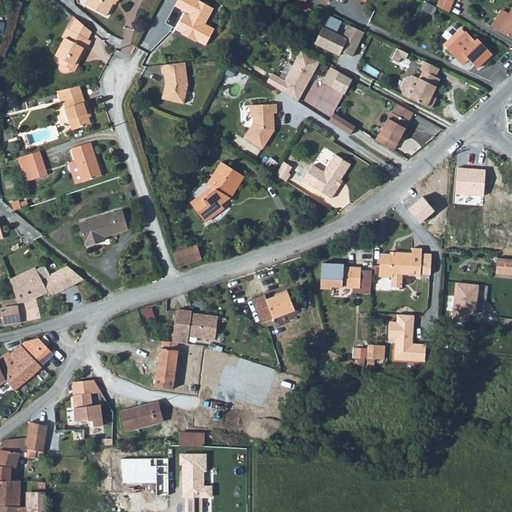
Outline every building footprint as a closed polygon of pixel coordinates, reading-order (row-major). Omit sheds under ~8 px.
[(119,0),(89,0),(84,8),(105,20),(115,3),(117,4),(119,0)] [(209,21),(216,5),(206,0),(178,0),(178,2),(194,10),(192,15),(187,13),(181,26),(187,30),(185,33),(199,40),(200,38),(211,42),(219,26),(209,21)] [(452,0),(438,0),(436,5),(447,12),(452,0)] [(511,5),(507,14),(498,30),(511,38),(511,5)] [(498,30),(507,14),(499,9),(490,25),(498,30)] [(91,32),(73,17),(67,30),(86,40),(91,32)] [(365,33),(349,25),(343,38),(323,28),(315,44),(337,56),(340,51),(353,57),(365,33)] [(89,41),(86,40),(67,30),(64,29),(59,37),(62,39),(53,57),(59,61),(56,64),(58,64),(57,68),(59,71),(61,72),(64,72),(66,68),(70,70),(77,57),(80,59),(89,41)] [(459,29),(441,46),(445,50),(463,34),(459,29)] [(463,34),(445,50),(458,64),(464,58),(470,65),(475,70),(490,56),(476,40),(474,42),(464,32),(463,34)] [(407,66),(411,51),(395,46),(390,61),(407,66)] [(301,50),(282,87),(290,91),(291,88),(303,94),(308,84),(306,83),(309,77),(310,78),(320,60),(301,50)] [(74,72),(80,59),(77,57),(70,70),(74,72)] [(464,58),(458,64),(463,71),(470,65),(464,58)] [(437,76),(440,69),(422,60),(418,71),(421,73),(418,80),(410,77),(404,80),(400,90),(403,97),(431,109),(436,98),(433,96),(440,77),(437,76)] [(183,66),(158,67),(158,77),(161,77),(162,85),(158,103),(178,109),(184,91),(183,66)] [(339,72),(331,86),(344,94),(352,80),(339,72)] [(90,125),(81,87),(56,92),(58,100),(62,99),(72,131),(90,125)] [(279,92),(298,104),(303,94),(291,88),(290,91),(282,87),(279,92)] [(408,121),(413,112),(398,104),(393,113),(391,112),(375,142),(393,152),(409,122),(408,121)] [(277,105),(251,107),(252,116),(255,117),(255,126),(247,138),(265,150),(276,132),(274,115),(277,114),(277,105)] [(334,114),(329,122),(349,135),(354,126),(334,114)] [(90,143),(72,149),(75,161),(61,166),(60,169),(63,171),(68,170),(73,186),(100,176),(95,160),(96,160),(90,143)] [(32,181),(47,176),(39,152),(17,159),(21,171),(29,169),(32,181)] [(350,165),(333,155),(322,173),(311,166),(302,181),(333,200),(344,181),(342,178),(350,165)] [(232,199),(245,178),(220,163),(207,184),(211,187),(215,189),(203,200),(199,196),(190,203),(205,223),(224,209),(221,205),(228,199),(232,199)] [(288,171),(279,165),(272,179),(283,185),(287,179),(285,177),(288,171)] [(452,195),(479,197),(481,170),(454,168),(452,195)] [(21,171),(25,183),(32,181),(29,169),(21,171)] [(211,187),(199,196),(203,200),(215,189),(211,187)] [(421,197),(406,210),(419,224),(433,212),(421,197)] [(19,200),(11,203),(14,211),(21,208),(19,200)] [(472,222),(511,225),(511,205),(474,202),(472,222)] [(128,230),(122,210),(79,225),(86,248),(105,241),(104,238),(128,230)] [(186,244),(172,249),(173,253),(186,249),(186,244)] [(173,253),(178,269),(201,261),(196,246),(186,249),(173,253)] [(407,253),(406,275),(430,277),(432,254),(421,254),(421,250),(412,249),(411,253),(407,253)] [(402,275),(406,275),(407,253),(389,252),(389,255),(380,254),(379,278),(391,279),(391,287),(402,288),(402,275)] [(511,260),(497,259),(496,274),(511,275),(511,260)] [(320,289),(331,290),(332,288),(352,289),(359,290),(361,271),(361,268),(343,267),(344,265),(322,264),(320,289)] [(12,289),(15,296),(0,299),(2,308),(0,308),(0,327),(30,321),(26,301),(45,293),(48,297),(83,280),(68,268),(40,281),(34,268),(9,280),(10,282),(12,289)] [(370,295),(372,272),(361,271),(359,290),(352,289),(352,294),(370,295)] [(12,289),(10,282),(3,285),(6,291),(12,289)] [(481,286),(457,284),(454,313),(477,315),(481,286)] [(251,297),(260,321),(294,309),(287,290),(266,297),(264,291),(251,297)] [(177,313),(174,336),(190,338),(216,342),(219,319),(193,315),(193,312),(181,310),(177,313)] [(425,362),(426,344),(413,344),(414,315),(397,315),(396,321),(389,322),(389,343),(393,344),(393,361),(425,362)] [(177,344),(189,346),(190,338),(174,336),(173,344),(177,344)] [(31,347),(26,352),(37,364),(50,352),(36,337),(27,343),(31,347)] [(31,347),(27,343),(24,341),(20,346),(26,352),(31,347)] [(162,342),(156,377),(155,388),(175,390),(179,353),(176,352),(177,344),(173,344),(162,342)] [(367,349),(367,358),(384,359),(384,346),(367,345),(367,349)] [(26,352),(20,346),(10,355),(9,354),(3,357),(11,374),(5,378),(8,385),(14,392),(19,388),(42,369),(37,364),(26,352)] [(354,358),(367,358),(367,349),(354,348),(354,358)] [(3,357),(0,358),(0,368),(5,378),(11,374),(3,357)] [(5,378),(0,368),(0,387),(2,386),(8,396),(14,392),(8,385),(5,378)] [(101,392),(94,380),(72,383),(74,407),(92,405),(92,394),(101,392)] [(74,407),(75,421),(92,420),(93,428),(103,426),(101,404),(92,405),(74,407)] [(121,413),(127,432),(164,422),(159,404),(121,413)] [(42,460),(48,432),(48,427),(30,422),(26,439),(20,439),(2,444),(0,450),(0,451),(21,455),(20,457),(42,460)] [(180,445),(205,446),(205,432),(181,431),(180,445)] [(21,455),(0,451),(0,511),(17,511),(17,509),(21,508),(20,482),(12,482),(11,470),(17,469),(20,457),(21,455)] [(209,455),(180,452),(179,466),(183,467),(181,497),(189,498),(187,511),(202,511),(203,500),(215,500),(216,487),(206,486),(209,455)] [(156,458),(124,458),(124,479),(156,479),(156,466),(156,458)] [(166,466),(156,466),(156,479),(156,494),(167,493),(166,466)] [(44,511),(44,493),(38,493),(26,493),(25,511),(44,511)]
